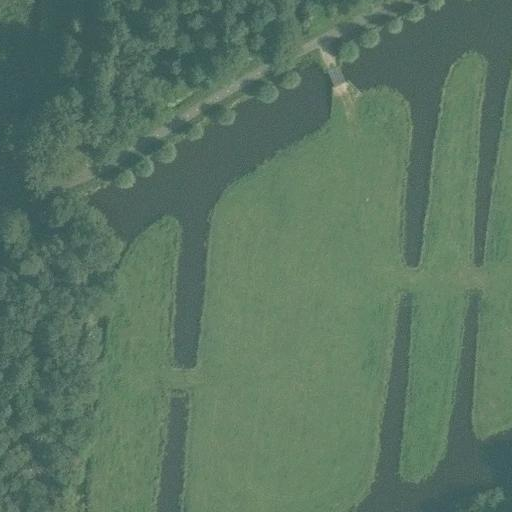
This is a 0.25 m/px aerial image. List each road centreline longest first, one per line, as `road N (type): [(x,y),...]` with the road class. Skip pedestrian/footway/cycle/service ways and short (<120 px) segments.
road 1 (track): [(125,382),(187,376),(250,354),(345,296),(347,99)]
road 2 (track): [(511,269),(345,296)]
